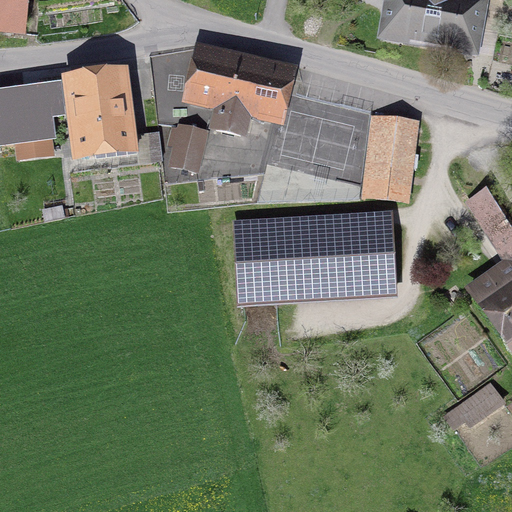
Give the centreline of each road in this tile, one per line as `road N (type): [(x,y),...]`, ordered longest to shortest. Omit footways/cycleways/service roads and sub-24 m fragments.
road 1 (tertiary): [(266,47),(511,112)]
road 2 (tertiary): [(0,60),(136,45),(183,28)]
